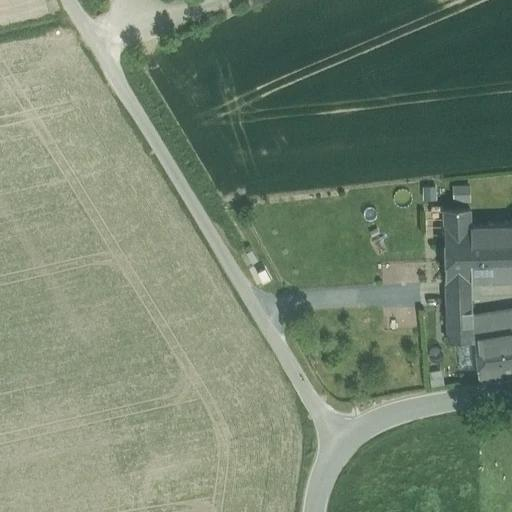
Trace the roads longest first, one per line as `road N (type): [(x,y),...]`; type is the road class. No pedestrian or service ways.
road 1 (unclassified): [(334,439),(75,0)]
road 2 (unclassified): [(334,439),(511,389)]
